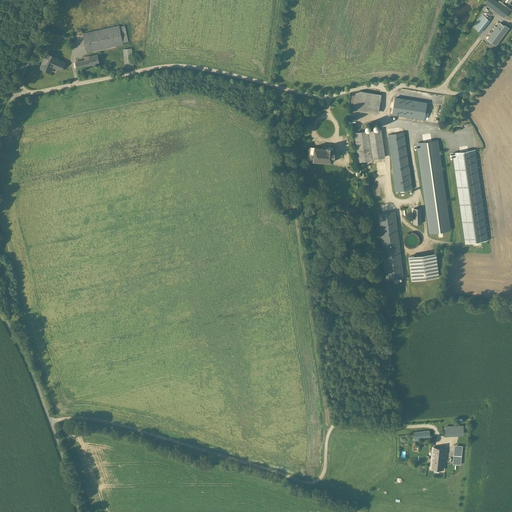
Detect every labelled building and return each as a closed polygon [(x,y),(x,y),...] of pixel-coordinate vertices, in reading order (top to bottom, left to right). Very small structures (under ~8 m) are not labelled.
[(509,11),(494,0),(486,0),(485,2),(504,17),(509,11)] [(485,12),(473,27),(480,32),(492,17),(485,12)] [(496,27),(494,26),(492,28),(495,30),(488,39),(496,45),(508,29),(500,23),(496,27)] [(120,27),(84,35),(88,53),(124,45),(120,27)] [(477,37),(472,43),(468,40),(464,46),(467,49),(463,54),(473,62),(486,45),(477,37)] [(131,50),(124,50),(125,65),(133,65),(131,50)] [(57,59),(47,54),(41,68),(51,73),(53,67),(62,71),(65,64),(56,60),(57,59)] [(98,56),(85,59),(86,61),(87,67),(100,64),(98,56)] [(86,61),(76,64),(77,70),(87,67),(86,61)] [(370,96),(360,94),(357,108),(367,110),(370,96)] [(411,100),(395,98),(392,114),(408,116),(411,100)] [(427,103),(411,100),(408,116),(424,119),(427,103)] [(368,131),(372,159),(383,158),(379,129),(368,131)] [(368,131),(355,133),(359,161),(372,159),(368,131)] [(394,134),(388,135),(396,191),(412,189),(404,132),(402,132),(394,134)] [(437,140),(418,143),(430,233),(450,230),(437,140)] [(327,148),(314,147),(313,161),(332,162),(333,158),(334,159),(335,153),(333,152),(334,147),(327,147),(327,148)] [(474,150),(454,153),(456,168),(466,243),(487,240),(474,150)] [(394,211),(379,213),(387,279),(403,277),(394,211)] [(418,245),(419,242),(418,240),(416,237),(414,236),(411,235),(409,236),(407,237),(405,240),(405,242),(405,245),(407,247),(409,249),(412,249),(414,249),(417,247),(418,245)] [(436,253),(409,256),(412,279),(439,276),(436,253)] [(452,426),(446,427),(446,435),(464,434),(464,426),(452,426)] [(429,431),(413,433),(414,443),(418,442),(418,440),(430,438),(429,431)] [(446,449),(433,448),(430,467),(443,469),(446,449)]
